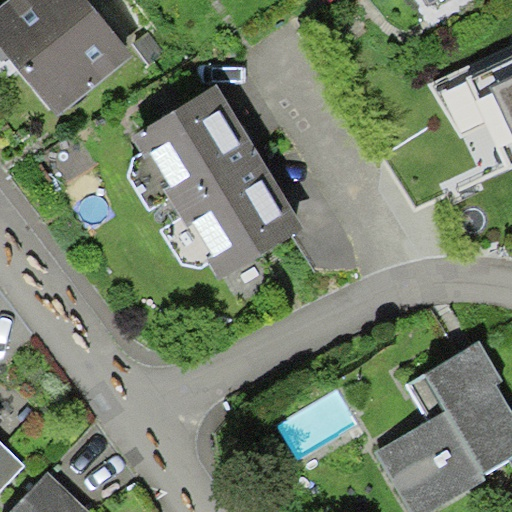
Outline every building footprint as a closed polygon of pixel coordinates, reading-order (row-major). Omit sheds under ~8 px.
[(16,0),(0,12),(0,45),(61,126),(140,66),(90,0),(16,0)] [(421,0),(431,17),(463,0),(421,0)] [(511,95),(501,100),(511,126),(511,95)] [(301,240),(216,99),(140,145),(145,153),(130,163),(128,184),(147,218),(173,204),(186,228),(168,238),(187,272),(207,278),(215,270),(225,286),(301,240)] [(511,406),(480,350),(438,374),(462,417),(388,458),(418,511),(420,511),(511,460),(511,406)] [(0,438),(13,424),(0,412),(0,490),(23,466),(0,445),(0,438)] [(25,511),(84,511),(55,482),(25,511)]
